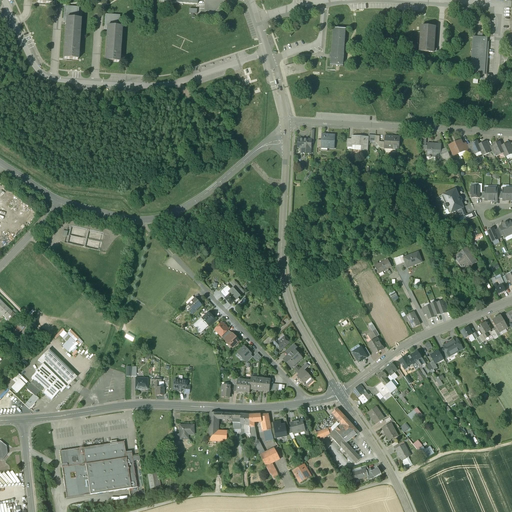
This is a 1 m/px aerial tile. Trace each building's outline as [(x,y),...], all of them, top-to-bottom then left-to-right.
[(65,23),(62,60),(77,61),(80,20),(78,20),(79,8),(63,7),(62,23),(65,23)] [(106,31),(104,63),(119,64),(121,28),(119,28),(120,16),(105,15),(104,31),(106,31)] [(434,53),(436,27),(421,26),(419,52),(434,53)] [(331,66),(343,67),(346,30),(334,29),(332,57),(331,66)] [(487,38),(473,37),(470,74),(484,75),(485,75),(487,38)] [(308,72),(306,62),(285,67),(287,77),(308,72)] [(335,136),(325,135),(326,135),(322,134),(321,141),(321,148),(334,149),(335,136)] [(380,137),(375,136),(375,142),(380,149),(384,149),(384,142),(379,142),(380,137)] [(400,137),(385,136),(384,142),(384,149),(399,150),(400,137)] [(368,138),(352,137),(352,140),(352,146),(359,146),(359,151),(367,151),(368,138)] [(310,140),(298,139),(298,147),(302,148),(302,154),(311,154),(311,143),(311,140),(310,140)] [(461,141),(449,146),(453,157),(465,151),(462,145),(461,141)] [(476,142),(470,145),(474,153),(475,155),(481,152),(478,146),(476,142)] [(467,146),(466,143),(462,145),(465,151),(466,155),(470,153),(467,146)] [(478,146),(481,152),(483,156),(489,153),(488,151),(485,143),(478,146)] [(501,147),(499,143),(493,146),(496,154),(497,156),(503,153),(504,153),(501,147)] [(441,145),(427,144),(427,157),(429,157),(429,158),(431,158),(431,157),(440,158),(440,155),(440,151),(441,145)] [(507,145),(507,144),(501,147),(504,153),(503,153),(505,157),(511,154),(511,152),(507,145)] [(444,151),(440,151),(440,155),(441,155),(441,156),(443,160),(445,159),(446,160),(450,159),(447,150),(444,151)] [(478,188),(471,188),(471,195),(472,195),(472,198),(479,198),(479,193),(479,188),(478,188)] [(461,198),(459,198),(455,190),(443,195),(447,204),(446,204),(445,205),(446,208),(448,208),(449,208),(451,213),(455,212),(461,209),(463,208),(460,203),(461,202),(462,201),(461,198)] [(461,209),(455,212),(458,219),(465,216),(461,209)] [(505,225),(499,227),(499,228),(503,236),(504,238),(510,236),(505,225)] [(495,231),(494,229),(487,232),(492,242),(498,239),(495,231)] [(467,248),(454,258),(461,268),(460,268),(461,269),(461,268),(463,271),(472,265),(477,262),(467,248)] [(404,258),(403,258),(405,262),(407,268),(422,263),(418,253),(404,258)] [(403,256),(395,259),(397,265),(405,262),(403,258),(404,258),(403,256)] [(387,260),(375,266),(379,274),(391,268),(387,260)] [(501,278),(496,280),(494,278),(491,279),(495,289),(502,285),(502,286),(504,285),(501,278)] [(238,284),(237,284),(234,287),(234,288),(233,288),(240,297),(245,292),(238,284)] [(502,285),(495,289),(498,295),(505,292),(502,286),(502,285)] [(228,286),(226,286),(220,292),(220,294),(221,295),(225,299),(230,295),(228,293),(231,290),(230,288),(228,286)] [(240,297),(233,288),(231,290),(228,293),(230,295),(225,299),(230,305),(233,303),(235,304),(236,303),(235,301),(240,297)] [(192,297),(186,303),(188,306),(195,299),(192,297)] [(244,298),(238,304),(241,307),(247,301),(244,298)] [(201,305),(195,299),(188,306),(191,308),(188,311),(192,315),(194,312),(201,305)] [(15,315),(0,300),(0,313),(2,316),(9,322),(15,315)] [(436,304),(440,314),(440,315),(447,313),(445,310),(442,302),(436,304)] [(440,314),(436,304),(436,303),(430,306),(434,317),(440,314)] [(430,306),(424,309),(427,315),(429,320),(435,318),(434,317),(430,306)] [(215,320),(209,313),(202,319),(209,326),(209,327),(213,324),(212,322),(215,320)] [(414,313),(406,316),(408,321),(412,329),(420,325),(414,313)] [(501,316),(492,321),(497,329),(499,333),(508,328),(504,322),(501,316)] [(19,317),(14,323),(22,331),(27,325),(19,317)] [(209,326),(202,319),(201,318),(193,326),(197,330),(197,331),(199,334),(201,334),(209,326)] [(229,330),(222,323),(219,326),(218,326),(216,328),(216,330),(215,330),(221,337),(228,330),(229,330)] [(485,323),(478,327),(478,328),(479,329),(482,335),(485,339),(492,335),(490,333),(490,332),(490,331),(485,323)] [(30,335),(23,342),(27,346),(34,338),(33,337),(37,332),(33,328),(28,333),(30,335)] [(467,328),(461,332),(465,339),(472,335),(467,328)] [(228,330),(221,337),(223,339),(230,333),(228,330)] [(373,332),(367,335),(371,342),(377,339),(376,338),(373,332)] [(125,338),(132,342),(135,338),(128,333),(125,338)] [(230,333),(223,339),(226,342),(233,335),(230,333)] [(239,341),(233,335),(226,342),(228,344),(230,344),(233,347),(239,341)] [(270,337),(263,343),(266,347),(271,342),(273,340),(270,337)] [(279,343),(275,339),(273,340),(271,342),(280,351),(290,343),(285,337),(279,343)] [(69,339),(65,342),(67,344),(62,349),(71,356),(79,348),(69,339)] [(371,342),(368,344),(375,355),(383,350),(377,339),(371,342)] [(457,339),(443,347),(444,349),(448,357),(449,357),(463,349),(457,339)] [(293,345),(288,350),(291,353),(294,351),(297,349),(294,345),(293,345)] [(251,354),(244,347),(238,353),(244,360),(250,355),(251,354)] [(368,359),(367,358),(363,350),(361,348),(352,353),(358,364),(368,359)] [(444,349),(439,352),(443,360),(448,357),(444,349)] [(77,377),(48,350),(38,361),(42,365),(66,388),(77,377)] [(294,351),(291,353),(284,360),(289,365),(291,368),(293,367),(302,359),(294,351)] [(421,366),(418,361),(422,359),(417,352),(411,356),(419,368),(421,366)] [(439,352),(435,354),(434,354),(430,356),(433,361),(435,365),(443,360),(439,352)] [(28,353),(22,359),(26,364),(33,357),(28,353)] [(250,355),(244,360),(247,363),(253,358),(250,355)] [(426,366),(431,375),(435,372),(433,370),(432,368),(429,364),(426,366)] [(50,385),(46,390),(43,394),(51,401),(60,391),(62,393),(66,388),(42,365),(35,373),(35,374),(36,373),(50,385)] [(300,370),(297,373),(299,375),(304,370),(304,371),(308,367),(306,365),(300,370)] [(397,371),(392,365),(385,370),(390,376),(394,373),(397,371)] [(427,377),(422,369),(421,366),(419,368),(426,378),(427,377)] [(304,371),(304,370),(299,375),(297,377),(307,388),(314,381),(304,371)] [(383,372),(377,377),(381,383),(385,380),(388,377),(383,372)] [(18,373),(5,387),(9,391),(11,388),(17,393),(27,382),(18,373)] [(50,385),(36,373),(35,374),(31,378),(33,380),(28,386),(31,388),(30,390),(33,392),(32,394),(33,395),(35,397),(36,396),(43,388),(46,390),(50,385)] [(147,379),(136,379),(135,389),(147,389),(147,379)] [(178,381),(174,380),(173,390),(177,390),(178,389),(178,388),(181,389),(184,390),(185,386),(186,386),(186,381),(182,381),(182,380),(178,380),(178,381)] [(381,383),(375,387),(383,398),(389,393),(387,390),(381,383)] [(360,385),(353,391),(358,398),(363,395),(361,393),(364,390),(360,385)] [(163,388),(158,388),(158,386),(154,386),(154,388),(155,388),(155,396),(163,396),(163,388)] [(230,386),(222,386),(221,397),(228,398),(228,394),(230,394),(230,386)] [(7,389),(0,395),(0,399),(8,391),(7,389)] [(366,392),(363,395),(358,398),(363,405),(372,397),(370,394),(369,396),(366,392)] [(33,395),(24,405),(29,410),(38,399),(36,396),(35,397),(33,395)] [(384,419),(376,408),(368,413),(375,424),(384,419)] [(359,433),(337,409),(332,414),(342,424),(334,431),(346,443),(359,433)] [(218,413),(210,413),(209,432),(217,432),(218,419),(218,413)] [(240,414),(231,414),(232,420),(232,423),(237,423),(237,424),(240,424),(240,414)] [(249,415),(240,414),(240,424),(241,425),(246,424),(246,425),(250,425),(249,415)] [(268,414),(260,415),(262,422),(263,432),(266,431),(271,430),(271,428),(270,423),(268,414)] [(260,415),(249,415),(250,425),(250,428),(254,427),(254,423),(262,422),(260,415)] [(302,421),(296,422),(299,433),(304,431),(305,431),(305,430),(302,421)] [(285,425),(280,426),(279,422),(273,423),(276,439),(287,437),(286,432),(285,425)] [(296,422),(290,424),(293,433),(293,434),(299,433),(296,422)] [(391,424),(382,429),(389,441),(398,436),(391,424)] [(185,426),(179,427),(179,434),(179,440),(180,440),(186,439),(186,435),(189,435),(194,435),(193,425),(185,426)] [(316,433),(314,434),(317,440),(326,437),(329,435),(330,435),(328,429),(316,433)] [(271,430),(266,431),(267,435),(264,436),(265,442),(273,440),(273,439),(272,435),(271,430)] [(334,431),(330,435),(329,435),(333,440),(341,448),(348,455),(354,461),(356,464),(361,459),(346,443),(334,431)] [(217,432),(209,432),(209,441),(227,442),(227,432),(217,432)] [(258,440),(257,440),(257,441),(253,442),(260,456),(265,453),(258,440)] [(124,442),(59,452),(66,498),(137,488),(133,462),(132,458),(131,454),(126,454),(124,442)] [(409,453),(404,445),(399,447),(395,450),(400,458),(401,461),(410,457),(408,453),(409,453)] [(265,453),(260,456),(266,467),(272,463),(280,459),(274,449),(265,453)] [(354,461),(348,455),(346,457),(352,463),(354,461)] [(272,463),(266,467),(270,475),(271,475),(274,480),(279,478),(272,463)] [(304,465),(293,472),(299,483),(311,477),(304,465)] [(371,471),(370,472),(370,470),(370,469),(367,472),(367,471),(366,472),(368,477),(369,479),(374,478),(381,474),(378,469),(372,472),(372,471),(371,471)] [(362,471),(353,473),(354,477),(349,478),(350,483),(356,481),(355,481),(359,480),(368,477),(366,472),(366,470),(365,470),(362,471)] [(156,474),(148,475),(149,485),(148,487),(150,489),(162,487),(161,481),(157,481),(156,474)]
